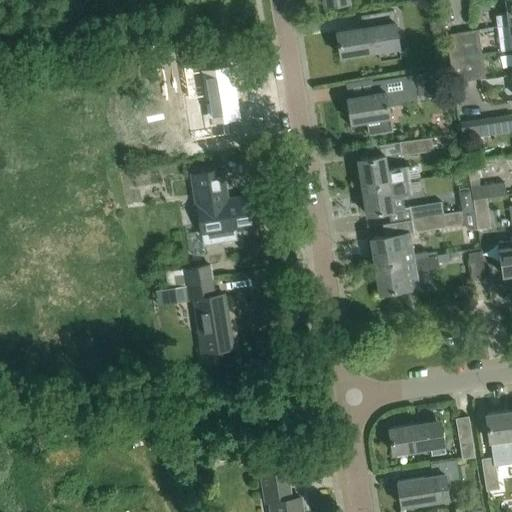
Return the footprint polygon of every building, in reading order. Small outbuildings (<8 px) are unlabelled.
[(474,22),(495,15),(489,0),(478,0),(468,4),(474,22)] [(497,26),(511,23),(511,0),(502,0),(504,14),(496,15),(497,26)] [(338,58),(375,52),(377,62),(398,59),(391,10),(358,16),(360,28),(334,32),(338,58)] [(509,49),(509,50),(511,49),(511,23),(497,26),(500,51),(509,49)] [(474,30),(466,31),(467,43),(476,41),(474,30)] [(466,31),(454,33),(458,57),(469,55),(467,43),(466,31)] [(445,34),(449,58),(458,57),(454,33),(445,34)] [(210,121),(240,117),(232,65),(222,67),(220,52),(195,56),(197,72),(202,72),(210,121)] [(458,57),(462,81),(473,79),(471,67),(469,55),(458,57)] [(458,57),(449,58),(453,82),(462,81),(458,57)] [(471,67),(473,79),(482,77),(480,66),(471,67)] [(433,72),(416,75),(419,95),(436,92),(433,72)] [(413,75),(401,77),(369,82),(371,94),(344,99),(348,124),(366,121),(369,135),(392,131),(388,106),(405,103),(417,101),(413,75)] [(494,117),(463,122),(465,134),(496,129),(494,117)] [(399,141),(401,154),(434,150),(432,137),(399,141)] [(357,161),(362,187),(387,183),(410,179),(408,166),(387,169),(385,156),(357,161)] [(202,230),(190,232),(194,255),(205,253),(204,244),(236,238),(235,229),(258,225),(253,195),(226,200),(221,168),(192,172),(202,230)] [(412,194),(410,179),(387,183),(362,187),(366,214),(394,210),(404,208),(402,196),(412,194)] [(473,199),(486,198),(506,195),(504,182),(471,187),(473,199)] [(474,209),(476,222),(477,229),(491,227),(486,198),(473,199),(474,209)] [(409,206),(412,221),(460,214),(459,210),(444,213),(442,201),(409,206)] [(461,223),(460,214),(412,221),(414,231),(461,223)] [(370,239),(374,265),(400,261),(428,257),(427,251),(413,253),(410,233),(398,235),(370,239)] [(497,247),(501,275),(511,273),(511,239),(498,242),(499,247),(497,247)] [(481,251),(468,253),(473,280),(485,278),(481,251)] [(407,289),(407,288),(419,287),(415,265),(421,264),(422,269),(439,267),(437,255),(428,257),(400,261),(374,265),(379,293),(407,289)] [(184,268),(186,284),(212,279),(209,264),(184,268)] [(194,299),(203,354),(233,349),(224,294),(215,295),(212,279),(186,284),(189,300),(194,299)] [(511,415),(511,409),(484,413),(488,440),(504,438),(506,453),(511,452),(511,415)] [(456,418),(462,459),(474,457),(468,416),(456,418)] [(443,453),(440,428),(438,420),(426,421),(387,427),(391,453),(428,447),(429,455),(443,453)] [(227,459),(224,442),(210,444),(213,461),(227,459)] [(494,456),(481,458),(486,491),(500,489),(494,456)] [(396,480),(400,506),(447,499),(444,480),(457,478),(454,460),(430,464),(431,475),(396,480)] [(291,498),(288,483),(287,471),(262,475),(266,503),(271,503),(272,511),(303,511),(301,496),(291,498)]
